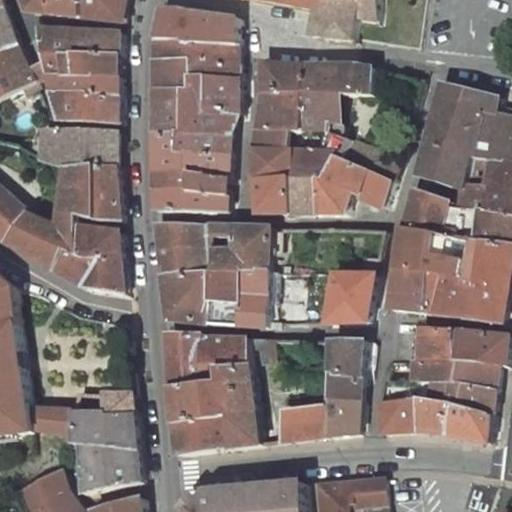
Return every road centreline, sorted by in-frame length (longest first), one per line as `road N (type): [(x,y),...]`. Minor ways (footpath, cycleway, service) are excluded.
road 1 (residential): [(155,329),(384,334)]
road 2 (secondary): [(145,221),(153,0)]
road 3 (residential): [(167,487),(202,475),(373,458)]
road 4 (residential): [(263,37),(251,223)]
road 5 (residential): [(263,37),(443,60)]
road 6 (residential): [(398,225),(443,60)]
road 7 (residential): [(0,252),(85,301),(154,315)]
road 8 (secondary): [(167,487),(155,329)]
road 9 (residential): [(398,225),(251,223)]
road 10 (residential): [(373,458),(511,464)]
road 11 (residential): [(511,331),(410,322),(384,334)]
road 12 (residential): [(373,458),(384,334)]
